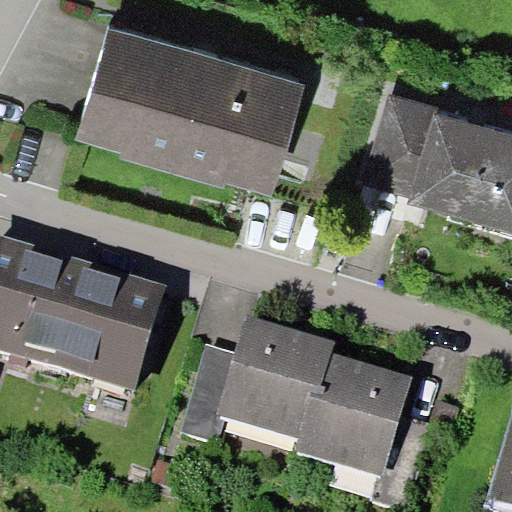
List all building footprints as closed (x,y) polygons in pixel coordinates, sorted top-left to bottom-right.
[(291,70),(109,18),(81,115),(263,167),(291,70)] [(511,115),(392,80),(365,172),(511,214),(511,115)] [(157,289),(0,245),(0,348),(131,384),(157,289)] [(325,351),(247,329),(240,353),(222,417),(303,440),(299,452),(379,475),(396,417),(405,386),(321,362),(325,351)] [(222,417),(240,353),(208,344),(182,435),(214,444),(222,417)] [(408,511),(433,427),(396,417),(379,475),(372,502),(406,511),(408,511)] [(511,445),(496,501),(511,504),(511,445)] [(157,461),(152,483),(178,489),(183,467),(157,461)]
